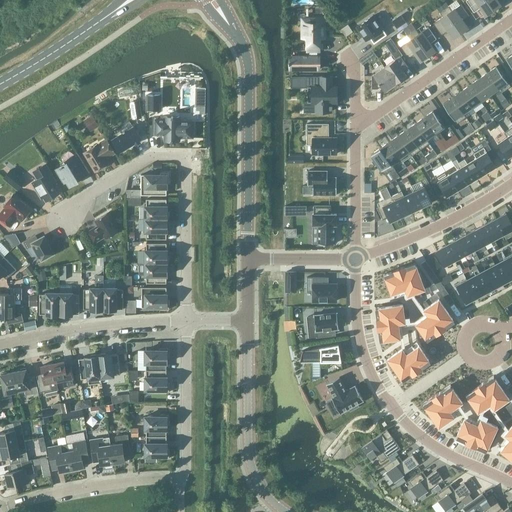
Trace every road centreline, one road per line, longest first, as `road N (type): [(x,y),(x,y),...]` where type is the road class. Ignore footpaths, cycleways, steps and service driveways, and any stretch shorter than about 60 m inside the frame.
road 1 (residential): [(186,321),(185,157),(151,156),(56,217)]
road 2 (residential): [(511,483),(433,445),(391,406),(358,335),(355,258)]
road 3 (unclassified): [(247,259),(248,69),(232,29)]
road 4 (unclassified): [(247,320),(249,460),(283,511)]
road 5 (residential): [(354,127),(511,17)]
road 6 (residential): [(0,344),(86,327),(186,321)]
road 7 (residential): [(0,509),(77,488),(179,478)]
road 8 (residential): [(355,258),(443,224),(511,184)]
road 9 (residential): [(179,478),(186,321)]
road 10 (secondary): [(0,84),(114,11)]
road 11 (residential): [(355,258),(354,127)]
